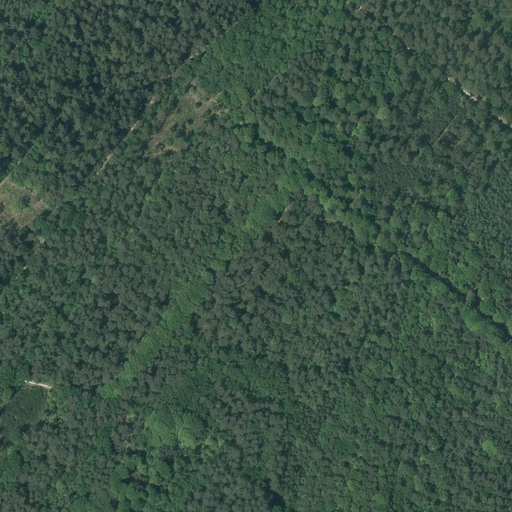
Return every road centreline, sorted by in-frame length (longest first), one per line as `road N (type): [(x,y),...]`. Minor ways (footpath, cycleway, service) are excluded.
road 1 (track): [(87,0),(511,343)]
road 2 (track): [(0,292),(171,78),(264,0)]
road 3 (track): [(0,376),(226,433),(289,511)]
road 4 (track): [(305,173),(103,404)]
